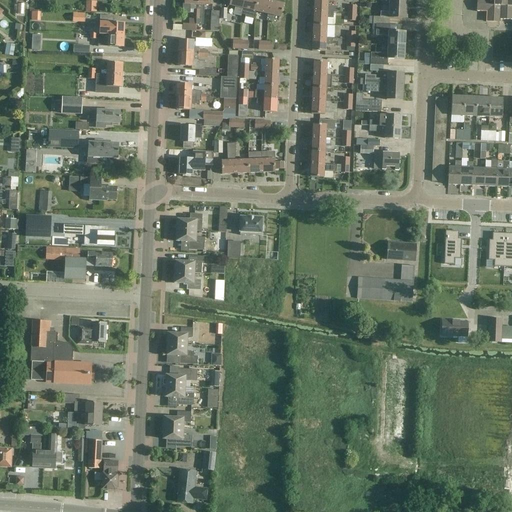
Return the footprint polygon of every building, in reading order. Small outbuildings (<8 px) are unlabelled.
[(196,10),(196,0),(184,0),(184,4),(183,3),(182,13),(190,13),(190,8),(193,8),(193,15),(199,15),(200,10),(196,10)] [(199,15),(193,15),(192,19),(196,19),(196,26),(195,31),(218,32),(219,12),(204,11),(204,5),(209,5),(209,0),(196,0),(196,10),(200,10),(199,15)] [(242,8),(243,0),(229,0),(229,5),(234,7),(233,15),(241,17),(241,14),(242,9),(242,8)] [(257,0),(243,0),(242,8),(242,9),(241,14),(246,15),(245,17),(253,19),(255,11),(257,0)] [(257,0),(255,11),(267,14),(270,2),(263,0),(257,0)] [(314,0),(314,12),(333,13),(333,12),(337,12),(337,6),(327,5),(327,0),(314,0)] [(511,0),(476,0),(476,12),(486,12),(486,19),(493,19),(511,20),(511,0)] [(284,5),(270,2),(267,14),(268,14),(266,21),(273,22),(275,16),(281,17),(284,5)] [(407,5),(389,4),(388,13),(380,12),(380,17),(373,17),(373,24),(376,24),(385,25),(385,24),(385,18),(406,19),(407,5)] [(348,6),(347,14),(356,14),(356,6),(348,6)] [(333,18),(333,13),(314,12),(313,25),(326,26),(326,17),(333,18)] [(108,35),(123,36),(124,24),(108,23),(109,23),(100,22),(100,35),(108,35)] [(376,24),(375,36),(388,37),(388,45),(405,46),(405,32),(389,31),(389,24),(385,24),(385,25),(376,24)] [(326,39),(326,38),(326,26),(313,25),(313,38),(326,39)] [(347,32),(346,40),(354,40),(355,32),(347,32)] [(224,44),(229,45),(229,34),(220,34),(224,44)] [(123,36),(108,35),(108,47),(123,48),(123,36)] [(332,38),(326,38),(326,39),(313,38),(312,52),(325,52),(325,44),(331,45),(332,38)] [(179,40),(178,53),(198,54),(198,57),(202,58),(203,50),(198,50),(198,47),(193,47),(193,41),(179,40)] [(232,49),(241,49),(241,41),(233,41),(232,49)] [(258,50),(266,50),(267,42),(258,42),(258,50)] [(370,65),(383,66),(387,66),(388,59),(404,60),(405,46),(388,45),(387,54),(371,53),(370,56),(370,65)] [(248,72),(248,64),(249,59),(253,59),(253,53),(242,52),(242,59),(240,59),(240,71),(248,72)] [(198,54),(178,53),(178,66),(191,67),(191,70),(204,70),(205,61),(197,61),(198,57),(198,54)] [(265,72),(278,73),(279,60),(266,59),(265,72)] [(353,77),(353,69),(354,60),(345,60),(345,76),(353,77)] [(107,62),(106,75),(121,75),(122,63),(107,62)] [(326,76),(326,74),(333,75),(333,68),(326,67),(327,62),(314,62),(313,75),(326,76)] [(248,80),(248,72),(240,71),(239,79),(248,80)] [(278,86),(278,73),(265,72),(255,71),(255,77),(265,78),(264,86),(278,86)] [(365,86),(366,86),(366,85),(403,87),(404,73),(388,72),(387,80),(375,79),(375,76),(365,76),(365,79),(360,79),(360,85),(365,85),(365,86)] [(121,75),(106,75),(106,87),(121,88),(121,75)] [(313,75),(312,88),(325,89),(331,89),(331,76),(326,76),(313,75)] [(195,84),(211,84),(216,85),(216,77),(203,77),(203,78),(196,77),(195,84)] [(177,84),(176,97),(196,98),(195,101),(199,101),(200,102),(201,95),(201,92),(191,92),(191,85),(177,84)] [(366,85),(366,86),(366,92),(387,93),(386,100),(402,101),(403,87),(366,85)] [(277,99),(278,86),(264,86),(264,91),(255,90),(254,98),(258,98),(277,99)] [(312,88),(312,101),(325,102),(329,102),(329,96),(325,96),(325,89),(312,88)] [(356,93),(355,106),(381,107),(381,101),(362,100),(362,94),(356,93)] [(344,95),(344,103),(352,103),(352,95),(344,95)] [(463,116),(464,97),(452,96),(451,116),(463,116)] [(62,97),(61,113),(81,114),(82,98),(62,97)] [(196,98),(176,97),(176,110),(190,111),(190,104),(199,104),(199,101),(195,101),(196,98)] [(236,108),(236,97),(224,97),(224,107),(236,108)] [(246,117),(247,98),(239,97),(238,105),(239,105),(239,116),(246,117)] [(477,98),(464,97),(463,116),(476,117),(477,98)] [(276,113),(277,99),(258,98),(257,103),(263,104),(263,112),(276,113)] [(490,98),(477,98),(476,117),(489,118),(490,98)] [(490,98),(489,118),(502,118),(503,99),(490,98)] [(329,102),(325,102),(312,101),(311,115),(324,115),(324,109),(329,109),(329,102)] [(91,111),(91,120),(96,120),(96,122),(119,124),(120,112),(105,111),(91,111)] [(203,111),(203,120),(222,121),(222,112),(203,111)] [(380,127),(385,127),(400,128),(401,116),(386,115),(380,115),(380,122),(380,127)] [(228,128),(236,128),(237,120),(229,120),(228,128)] [(313,125),(312,138),(325,139),(333,139),(333,133),(325,133),(325,130),(334,130),(334,124),(339,125),(339,121),(319,120),(319,125),(313,125)] [(254,129),(262,129),(262,121),(254,121),(254,129)] [(181,126),(181,142),(193,143),(193,138),(200,138),(201,126),(194,126),(194,127),(181,126)] [(400,139),(400,128),(385,127),(384,138),(400,139)] [(471,131),(463,130),(462,140),(470,140),(471,131)] [(79,133),(49,131),(48,147),(78,149),(79,133)] [(488,141),(495,141),(504,142),(504,132),(498,132),(496,132),(488,131),(488,141)] [(342,132),(342,139),(350,140),(350,132),(342,132)] [(325,139),(312,138),(311,151),(325,152),(325,139)] [(118,158),(118,144),(110,144),(110,141),(94,141),(94,143),(93,143),(93,147),(94,147),(94,150),(101,150),(101,158),(118,158)] [(214,154),(222,154),(222,142),(214,142),(214,154)] [(498,145),(497,153),(509,154),(510,146),(498,145)] [(373,154),(373,147),(367,147),(367,146),(361,146),(360,153),(373,154)] [(192,170),(198,171),(204,171),(204,160),(212,160),(213,152),(192,151),(192,159),(180,159),(179,175),(192,176),(192,170)] [(324,159),(325,152),(311,151),(311,164),(330,165),(330,160),(324,159)] [(374,159),(374,169),(382,169),(382,170),(398,170),(399,154),(383,153),(375,153),(375,159),(374,159)] [(221,175),(235,174),(234,161),(233,155),(228,155),(228,161),(221,162),(221,175)] [(341,158),(340,166),(349,166),(349,158),(341,158)] [(485,169),(484,187),(496,187),(497,162),(497,160),(491,159),(491,169),(485,169)] [(248,174),(261,173),(261,160),(248,161),(248,174)] [(261,160),(261,173),(275,173),(274,160),(261,160)] [(501,162),(497,162),(496,187),(508,188),(509,170),(509,160),(501,160),(501,162)] [(235,174),(248,174),(248,161),(234,161),(235,174)] [(460,186),(472,186),(472,169),(473,164),(467,163),(467,168),(460,168),(460,186)] [(336,165),(330,165),(311,164),(310,178),(323,178),(324,172),(336,173),(336,165)] [(349,166),(340,166),(340,173),(348,174),(349,166)] [(448,167),(448,183),(447,185),(460,186),(460,168),(448,167)] [(485,169),(472,169),(472,186),(484,187),(485,169)] [(107,200),(110,200),(116,200),(116,187),(107,187),(107,186),(104,186),(99,186),(100,179),(66,177),(66,189),(79,190),(79,185),(90,185),(89,200),(107,201),(107,200)] [(40,191),(38,211),(50,212),(52,192),(40,191)] [(221,223),(225,223),(226,209),(214,208),(213,218),(222,219),(221,223)] [(177,230),(196,231),(197,225),(202,225),(202,215),(190,214),(190,220),(177,219),(177,230)] [(26,216),(26,237),(66,239),(67,218),(26,216)] [(255,218),(255,217),(249,217),(249,218),(241,217),(240,235),(262,236),(262,231),(264,231),(264,226),(262,226),(262,218),(255,218)] [(5,219),(5,229),(18,230),(18,221),(16,221),(16,219),(5,219)] [(204,251),(204,238),(196,238),(196,231),(177,230),(176,241),(189,242),(189,250),(204,251)] [(445,231),(444,265),(454,265),(454,259),(460,259),(461,239),(458,239),(458,232),(445,231)] [(90,232),(89,245),(113,246),(114,233),(90,232)] [(226,241),(225,232),(215,232),(215,241),(226,241)] [(489,240),(488,261),(494,261),(493,267),(503,267),(505,234),(492,233),(492,240),(489,240)] [(511,234),(505,234),(503,267),(511,267),(511,234)] [(415,262),(416,245),(388,243),(387,260),(415,262)] [(84,280),(85,260),(79,260),(80,250),(46,248),(45,259),(65,260),(65,273),(46,272),(46,283),(64,284),(64,279),(84,280)] [(87,252),(87,260),(95,261),(95,266),(111,267),(111,266),(113,264),(113,261),(112,260),(112,254),(101,254),(101,253),(87,252)] [(175,272),(195,273),(202,273),(203,263),(204,263),(205,257),(189,256),(189,262),(175,261),(175,272)] [(414,266),(401,265),(400,280),(413,281),(414,266)] [(195,280),(195,273),(175,272),(175,283),(188,284),(187,290),(201,291),(202,280),(195,280)] [(358,278),(357,299),(412,302),(413,281),(358,278)] [(467,337),(468,322),(459,322),(459,320),(442,320),(441,336),(467,337)] [(91,364),(72,363),(73,349),(68,343),(53,342),(53,337),(52,337),(49,337),(50,322),(32,321),(30,361),(31,362),(31,380),(43,381),(43,362),(47,362),(46,383),(90,385),(90,379),(93,379),(93,375),(94,370),(91,370),(91,364)] [(92,342),(104,343),(105,343),(105,324),(92,324),(92,328),(79,328),(78,344),(91,345),(92,342)] [(502,327),(488,327),(488,343),(502,344),(502,327)] [(167,344),(187,345),(187,339),(192,337),(193,328),(181,328),(181,334),(167,333),(167,344)] [(186,351),(187,345),(167,344),(166,355),(179,356),(179,364),(197,365),(197,356),(193,356),(194,352),(186,351)] [(165,375),(165,379),(163,380),(162,385),(165,385),(164,386),(185,387),(185,381),(196,381),(197,370),(179,369),(178,375),(165,375)] [(23,392),(24,374),(14,374),(13,391),(23,392)] [(185,387),(164,386),(164,397),(177,398),(177,405),(193,406),(193,393),(184,393),(185,387)] [(85,414),(101,415),(102,403),(85,402),(85,403),(79,403),(79,395),(64,395),(64,404),(74,404),(74,413),(85,414)] [(163,428),(183,429),(183,423),(190,423),(191,412),(177,412),(176,418),(163,417),(163,428)] [(85,420),(78,419),(70,419),(70,424),(77,425),(77,429),(85,430),(85,426),(101,426),(101,415),(85,414),(85,420)] [(182,435),(183,429),(163,428),(162,439),(175,440),(175,447),(191,448),(191,440),(189,440),(189,435),(182,435)] [(86,431),(85,441),(101,441),(102,431),(86,431)] [(43,468),(44,453),(40,452),(40,437),(31,436),(31,434),(25,434),(25,443),(32,443),(31,468),(43,468)] [(44,453),(43,468),(55,469),(56,435),(49,435),(48,453),(44,453)] [(20,438),(11,437),(11,447),(20,447),(20,438)] [(207,444),(207,451),(215,451),(216,439),(209,439),(208,444),(207,444)] [(100,469),(101,441),(89,441),(88,469),(100,469)] [(0,466),(10,467),(10,460),(12,460),(13,457),(10,457),(11,450),(0,448),(0,466)] [(213,471),(215,454),(203,452),(201,470),(213,471)] [(102,473),(101,489),(114,490),(117,488),(117,474),(118,462),(103,461),(103,473),(102,473)] [(178,487),(176,502),(192,504),(193,499),(206,501),(207,490),(194,488),(196,472),(179,470),(177,487),(178,487)]
